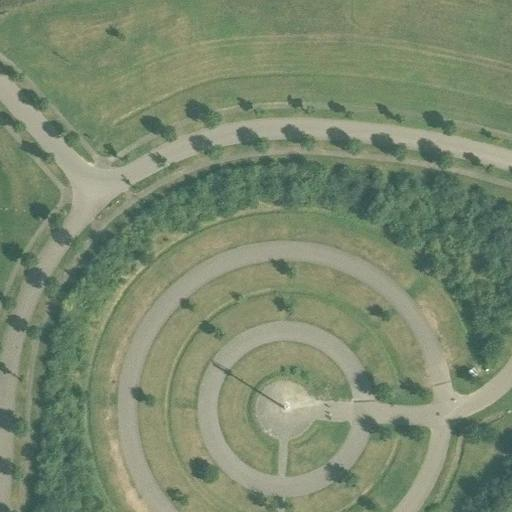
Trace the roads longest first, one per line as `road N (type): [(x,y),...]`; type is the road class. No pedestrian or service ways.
road 1 (unclassified): [(96,196),(165,156),(261,132),(375,137),(511,169)]
road 2 (unclassified): [(96,196),(32,287),(11,342),(0,476)]
road 3 (unclassified): [(0,90),(96,196)]
